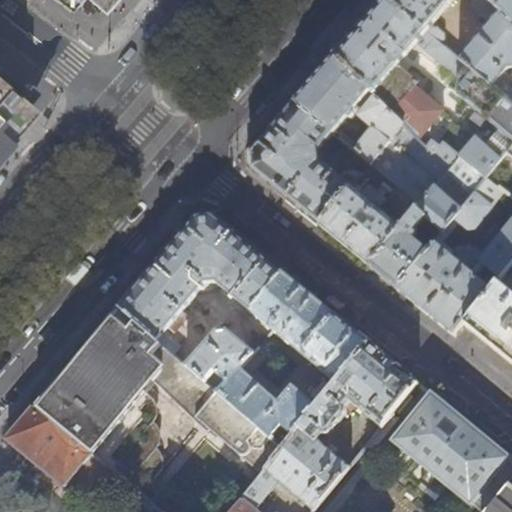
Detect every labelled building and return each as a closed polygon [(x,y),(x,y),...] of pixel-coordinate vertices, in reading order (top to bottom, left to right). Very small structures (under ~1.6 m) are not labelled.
[(77,9),(80,6),(115,2),(117,0),(65,0),(70,3),(77,9)] [(398,66),(416,44),(459,81),(457,94),(501,131),(486,148),(476,139),(460,158),(485,179),(487,177),(511,145),(511,106),(459,61),(442,45),(389,0),(381,0),(359,27),(334,56),(420,141),(444,113),(415,89),(418,84),(398,66)] [(433,25),(454,0),(475,0),(479,3),(474,9),(490,23),(459,61),(511,106),(511,22),(491,2),(492,0),(389,0),(442,45),(445,41),(444,33),(438,27),(437,28),(433,25)] [(511,0),(492,0),(491,2),(511,22),(511,0)] [(420,141),(334,56),(314,80),(295,102),(342,141),(349,134),(341,127),(349,118),(352,120),(355,116),(353,114),(354,112),(373,129),(354,151),(358,154),(372,165),(386,178),(421,206),(460,158),(445,144),(441,149),(433,142),(428,148),(420,141)] [(23,111),(22,94),(22,92),(0,75),(0,137),(12,124),(23,111)] [(319,162),(319,151),(328,140),(342,152),(347,152),(350,148),(342,141),(295,102),(265,137),(249,155),(251,170),(281,195),(320,226),(351,189),(357,182),(362,176),(355,173),(344,174),(340,179),(319,162)] [(511,145),(487,177),(505,192),(511,197),(511,145)] [(372,165),(358,154),(353,160),(366,172),(372,165)] [(454,219),(485,179),(460,158),(421,206),(401,230),(370,267),(384,279),(397,289),(426,253),(408,238),(424,219),(442,233),(454,219)] [(386,178),(372,165),(366,172),(362,176),(357,182),(362,186),(370,177),(380,185),(386,178)] [(474,229),(505,192),(487,177),(485,179),(454,219),(468,230),(474,229)] [(401,230),(378,210),(386,202),(372,190),(367,190),(361,197),(351,189),(320,226),(344,246),(370,267),(401,230)] [(247,245),(212,216),(197,217),(181,236),(138,286),(120,308),(174,354),(181,346),(167,334),(166,330),(169,326),(172,328),(176,328),(184,317),(185,314),(181,311),(205,283),(216,282),(337,383),(369,344),(337,318),(247,245)] [(499,280),(511,263),(511,223),(484,258),(471,248),(456,249),(449,258),(432,245),(426,253),(397,289),(425,312),(453,335),(464,323),(489,292),(475,280),(477,277),(479,278),(482,277),(487,270),(499,280)] [(511,294),(497,282),(489,292),(464,323),(465,323),(498,351),(511,362),(511,294)] [(284,448),(188,366),(188,365),(174,354),(120,308),(97,335),(102,339),(93,348),(89,344),(79,356),(35,408),(113,472),(119,466),(147,489),(161,471),(162,466),(161,460),(159,455),(158,452),(156,449),(158,446),(160,441),(160,438),(160,431),(159,428),(155,423),(153,421),(155,418),(156,415),(156,412),(153,406),(151,404),(143,397),(155,384),(262,475),(284,448)] [(240,370),(254,354),(226,330),(217,331),(188,365),(188,366),(284,448),(317,408),(292,387),(278,403),(240,370)] [(315,510),(350,468),(350,467),(317,440),(323,434),(325,435),(330,433),(347,413),(346,409),(344,408),(350,401),(382,427),(418,384),(393,364),(369,344),(337,383),(326,397),(319,405),(317,408),(284,448),(262,475),(231,511),(255,511),(280,481),(315,510)] [(319,405),(326,397),(320,392),(313,400),(319,405)] [(490,511),(499,502),(511,485),(511,460),(446,407),(432,395),(394,441),(470,503),(462,511),(490,511)] [(113,472),(35,408),(8,440),(21,452),(64,487),(65,486),(87,503),(101,485),(120,500),(131,486),(113,472)] [(511,511),(511,485),(499,502),(511,511)]
